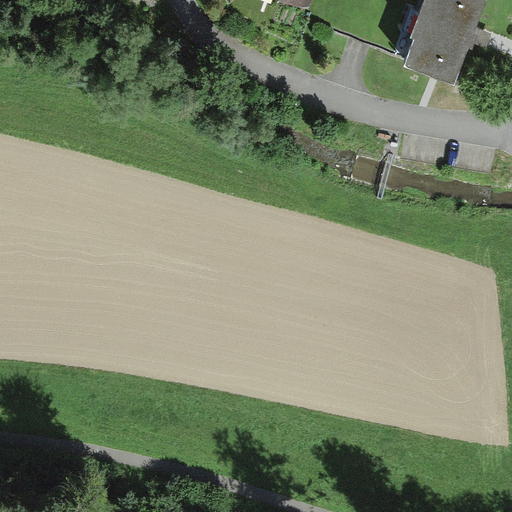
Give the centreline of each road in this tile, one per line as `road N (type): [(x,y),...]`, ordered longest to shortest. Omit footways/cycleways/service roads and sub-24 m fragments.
road 1 (residential): [(183,0),(196,24),(228,49),(348,103),(511,127)]
road 2 (residential): [(306,511),(0,440)]
